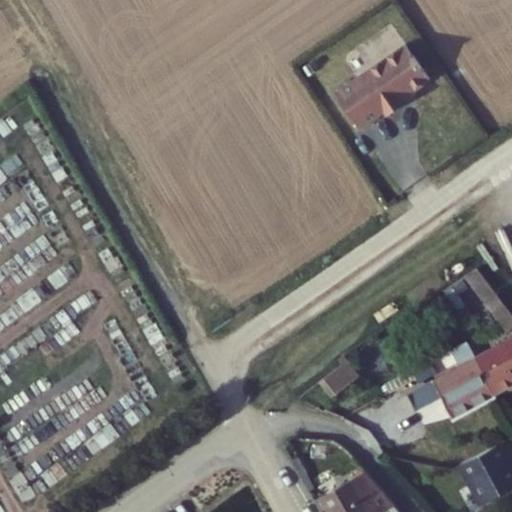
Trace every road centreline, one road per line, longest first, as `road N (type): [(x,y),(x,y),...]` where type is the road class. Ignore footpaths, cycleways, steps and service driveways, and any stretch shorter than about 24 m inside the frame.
road 1 (unclassified): [(245,431),(214,358),(511,150)]
road 2 (residential): [(245,431),(133,511)]
